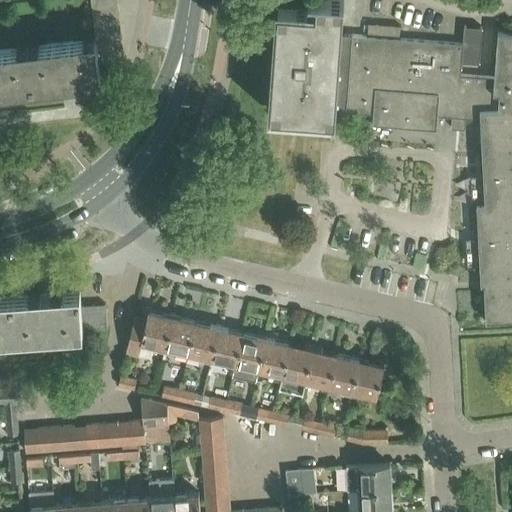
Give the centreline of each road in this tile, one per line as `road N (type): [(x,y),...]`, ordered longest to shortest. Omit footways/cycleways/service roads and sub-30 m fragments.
road 1 (residential): [(447,449),(435,325),(412,310),(304,285)]
road 2 (residential): [(328,202),(344,150),(433,158),(444,166),(443,218),(427,231)]
road 3 (residential): [(304,285),(168,254),(100,195)]
road 4 (tertiary): [(184,0),(171,73),(149,132),(100,195)]
